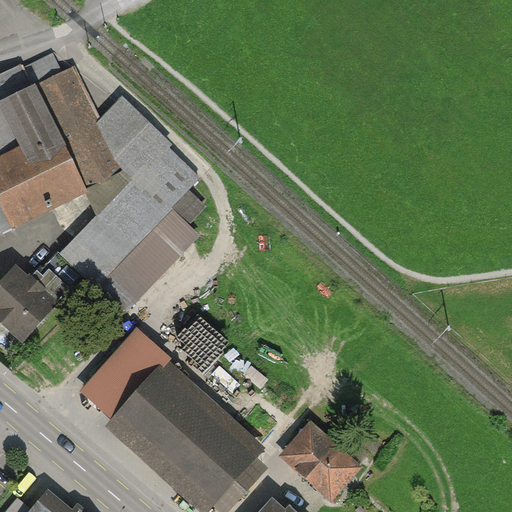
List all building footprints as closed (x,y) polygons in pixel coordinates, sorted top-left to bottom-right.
[(25,69),(0,81),(0,238),(126,177),(101,125),(77,75),(67,80),(56,57),(26,72),(25,69)] [(204,183),(124,102),(101,125),(126,177),(135,188),(65,254),(131,311),(201,239),(191,227),(207,209),(193,194),(204,183)] [(64,308),(21,269),(0,292),(0,321),(29,347),(64,308)] [(228,511),(279,453),(137,333),(84,395),(113,420),(107,427),(207,511),(228,511)] [(367,475),(317,426),(283,460),(333,509),(367,475)] [(34,511),(33,511),(18,500),(7,511),(84,511),(78,507),(74,511),(71,511),(48,494),(34,511)] [(286,511),(275,502),(265,511),(286,511)]
